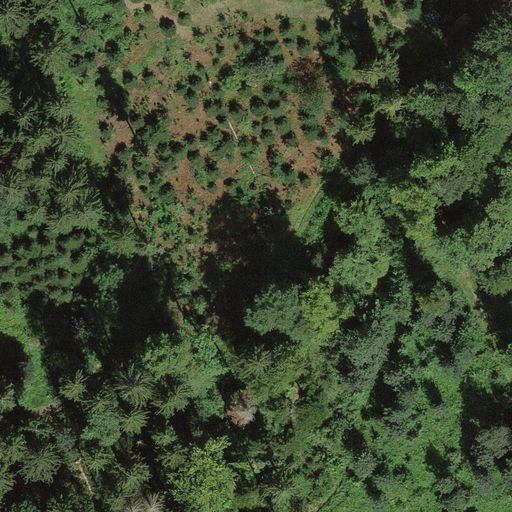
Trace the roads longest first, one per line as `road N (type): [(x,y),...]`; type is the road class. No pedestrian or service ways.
road 1 (track): [(455,267),(412,305),(388,345),(337,493),(319,511)]
road 2 (track): [(511,177),(464,237),(455,267),(472,311),(511,372)]
